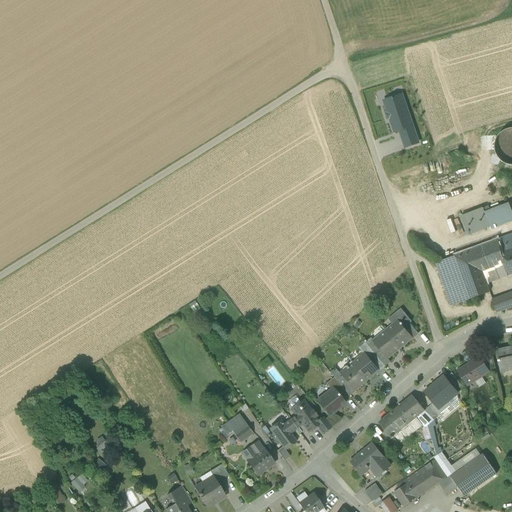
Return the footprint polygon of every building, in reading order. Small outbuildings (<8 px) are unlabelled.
[(395,132),(400,131),(412,127),(401,95),(384,101),(395,132)] [(418,144),(412,127),(400,131),(406,148),(418,144)] [(501,161),(508,164),(511,164),(511,128),(504,130),(499,135),(496,141),(495,148),(497,155),(501,161)] [(490,210),(484,213),(490,227),(490,229),(511,220),(511,212),(509,203),(490,210)] [(482,208),(460,217),(467,236),(490,227),(484,213),(482,208)] [(511,240),(510,234),(497,239),(497,240),(498,240),(505,263),(504,264),(507,276),(511,274),(511,240)] [(497,240),(454,256),(469,299),(489,292),(486,284),(482,272),(504,264),(505,263),(498,240),(497,240)] [(454,256),(435,263),(450,306),(469,299),(454,256)] [(504,264),(482,272),(486,284),(508,276),(507,276),(504,264)] [(511,292),(492,300),(496,313),(511,307),(511,292)] [(412,322),(401,309),(388,319),(393,325),(399,320),(413,338),(418,334),(410,323),(412,322)] [(393,325),(386,331),(400,349),(413,338),(399,320),(393,325)] [(400,349),(386,331),(373,341),(372,341),(381,352),(381,351),(387,359),(388,359),(400,349)] [(381,352),(372,341),(373,341),(371,339),(366,343),(376,355),(381,352)] [(376,355),(366,343),(359,348),(364,353),(365,353),(379,371),(385,366),(376,356),(376,355)] [(511,347),(496,351),(500,369),(511,366),(511,347)] [(376,355),(376,356),(385,366),(390,362),(388,359),(387,359),(381,351),(381,352),(376,355)] [(364,353),(352,363),(367,381),(379,371),(365,353),(364,353)] [(264,370),(272,364),(267,357),(259,363),(264,370)] [(481,358),(458,372),(467,385),(475,380),(476,382),(482,378),(481,376),(489,371),(481,358)] [(367,381),(352,363),(347,367),(346,366),(345,367),(346,368),(339,374),(342,377),(354,392),(367,381)] [(339,374),(335,370),(330,374),(334,378),(337,381),(342,377),(339,374)] [(354,392),(342,377),(337,381),(345,391),(349,396),(354,392)] [(444,377),(425,392),(434,405),(431,407),(438,416),(452,405),(449,401),(457,396),(456,391),(444,377)] [(334,378),(326,384),(331,390),(334,388),(339,395),(345,391),(337,381),(334,378)] [(331,390),(327,392),(328,393),(316,402),(317,403),(318,402),(329,415),(328,416),(328,417),(345,403),(339,395),(334,388),(331,390)] [(412,396),(378,423),(391,438),(415,418),(424,411),(412,396)] [(303,401),(291,409),(296,416),(290,420),(296,428),(302,423),(309,432),(318,426),(320,424),(318,421),(315,418),(316,415),(313,412),(311,412),(303,401)] [(424,411),(415,418),(425,428),(434,421),(424,411)] [(240,415),(221,428),(226,434),(231,431),(234,435),(239,431),(247,426),(240,415)] [(331,427),(323,417),(318,421),(320,424),(318,426),(320,429),(319,429),(322,434),(331,427)] [(284,425),(282,423),(271,431),(276,438),(275,439),(279,444),(280,443),(283,447),(285,451),(285,450),(296,442),(289,432),(296,428),(290,420),(284,425)] [(247,426),(239,431),(245,439),(253,433),(247,426)] [(239,431),(234,435),(240,442),(245,439),(239,431)] [(313,441),(305,431),(300,434),(308,445),(313,441)] [(104,442),(96,447),(101,453),(108,448),(104,442)] [(258,442),(242,453),(248,461),(263,450),(258,442)] [(383,457),(373,444),(365,451),(365,450),(357,456),(358,457),(350,463),(360,475),(370,467),(378,477),(390,467),(382,457),(383,457)] [(285,451),(283,447),(277,451),(284,461),(290,457),(285,450),(285,451)] [(248,461),(247,461),(257,476),(274,464),(264,450),(263,450),(248,461)] [(483,454),(450,477),(458,488),(464,497),(497,474),(483,454)] [(434,460),(420,470),(432,487),(446,477),(434,460)] [(222,465),(210,472),(213,477),(214,477),(217,482),(229,476),(222,465)] [(420,470),(396,486),(398,489),(394,493),(404,507),(432,487),(420,470)] [(81,473),(70,483),(78,491),(89,481),(81,473)] [(449,476),(439,484),(447,495),(458,488),(449,476)] [(213,477),(195,488),(207,508),(226,496),(217,482),(214,477),(213,477)] [(375,484),(364,491),(372,502),(382,494),(375,484)] [(176,490),(167,495),(173,505),(165,510),(166,511),(190,511),(187,506),(179,494),(176,490)] [(192,503),(184,490),(179,494),(187,506),(192,503)] [(314,494),(299,505),(303,511),(304,511),(325,511),(322,508),(323,507),(314,494)] [(389,499),(381,504),(386,511),(395,511),(397,511),(389,499)]
